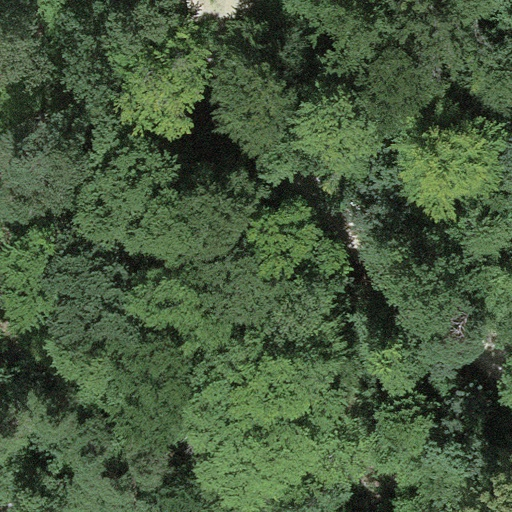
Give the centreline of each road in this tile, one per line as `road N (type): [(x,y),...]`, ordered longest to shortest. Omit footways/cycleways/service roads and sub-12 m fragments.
road 1 (track): [(166,0),(293,178),(511,369)]
road 2 (track): [(245,0),(247,40),(293,178)]
